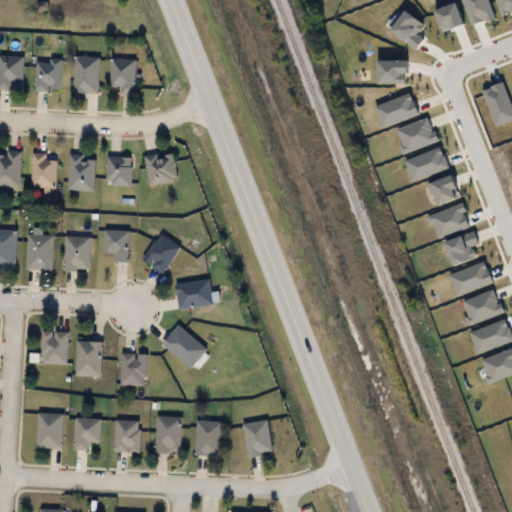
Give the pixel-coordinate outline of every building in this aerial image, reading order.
[(11,89),(0,89),(0,55),(23,55),(23,81),(11,81),(11,89)] [(98,93),(73,92),(74,56),(99,56),(98,93)] [(36,90),(36,58),(61,58),(61,90),(36,90)] [(120,93),(120,85),(110,85),(110,58),(135,58),(135,93),(120,93)] [(144,156),(173,151),(178,181),(149,185),(144,156)] [(0,152),(20,152),(20,187),(0,187),(0,152)] [(31,187),(31,152),(47,152),(47,159),(56,159),(56,187),(31,187)] [(68,190),(68,155),(94,155),(94,190),(68,190)] [(131,185),(107,185),(107,156),(131,156),(131,185)] [(52,269),(28,269),(28,227),(42,227),(42,235),(52,235),(52,269)] [(0,267),(0,229),(16,229),(15,268),(0,267)] [(104,253),(104,230),(129,230),(129,262),(115,262),(115,253),(104,253)] [(64,270),(64,231),(90,231),(90,270),(64,270)] [(163,273),(142,259),(160,233),(181,247),(163,273)] [(179,309),(176,284),(211,279),(214,305),(179,309)] [(207,350),(190,369),(162,343),(179,324),(207,350)] [(68,331),(67,364),(41,363),(42,330),(68,331)] [(76,377),(76,341),(102,341),(102,377),(76,377)] [(146,354),(146,385),(121,385),(121,354),(146,354)] [(37,448),(37,413),(63,413),(62,448),(37,448)] [(181,454),(156,454),(156,416),(181,416),(181,454)] [(101,418),(100,442),(89,442),(89,450),(75,449),(75,418),(101,418)] [(248,457),(242,424),(267,420),(273,453),(248,457)] [(140,421),(140,452),(115,452),(115,421),(140,421)] [(195,456),(195,421),(221,421),(221,456),(195,456)]
